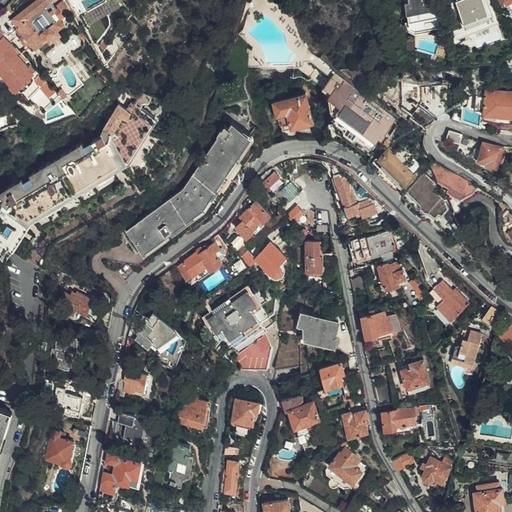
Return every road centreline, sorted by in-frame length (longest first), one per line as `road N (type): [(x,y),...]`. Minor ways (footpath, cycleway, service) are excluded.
road 1 (residential): [(511,306),(342,157),(320,147),(271,153),(219,218),(127,290),(81,511)]
road 2 (residential): [(417,511),(376,439),(336,234),(320,196)]
road 3 (residential): [(211,511),(220,402),(229,384),(244,379),(260,384),(270,408),(251,511)]
road 4 (unknown): [(131,184),(30,254),(16,418)]
